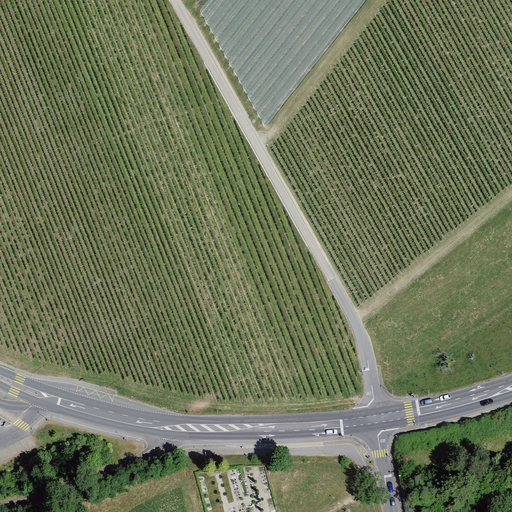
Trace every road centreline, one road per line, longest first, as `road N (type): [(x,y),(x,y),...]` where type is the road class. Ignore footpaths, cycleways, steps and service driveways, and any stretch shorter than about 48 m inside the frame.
road 1 (track): [(174,0),(358,326),(372,425)]
road 2 (secondary): [(174,430),(372,425)]
road 3 (unclassified): [(0,508),(135,464),(174,430)]
road 4 (secondary): [(0,376),(72,408),(174,430)]
road 5 (secondary): [(372,425),(511,395)]
